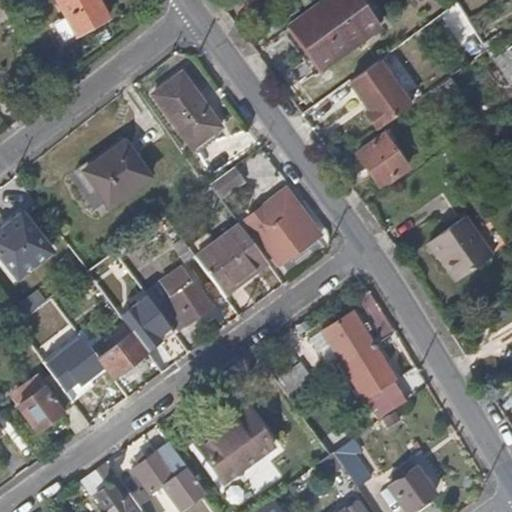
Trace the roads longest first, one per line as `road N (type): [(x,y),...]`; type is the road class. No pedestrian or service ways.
road 1 (unclassified): [(367,248),(9,511)]
road 2 (residential): [(367,248),(197,15)]
road 3 (residential): [(511,481),(367,248)]
road 4 (unclassified): [(0,164),(197,15)]
